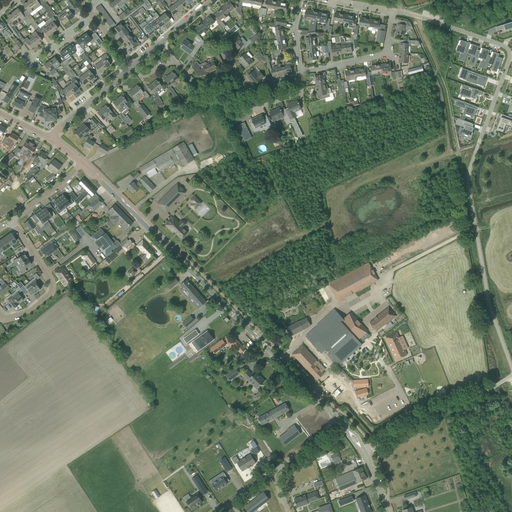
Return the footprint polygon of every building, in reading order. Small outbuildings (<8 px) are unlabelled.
[(29,0),(28,1),(35,9),(40,6),(42,6),(46,12),(48,10),(40,0),(39,0),(37,2),(35,0),(29,0)] [(40,0),(48,10),(50,9),(46,3),(46,1),(47,0),(40,0)] [(61,11),(68,20),(70,19),(71,19),(72,18),(71,18),(73,17),(69,11),(71,9),(72,10),(76,7),(70,0),(66,3),(68,6),(61,11)] [(173,4),(173,5),(178,11),(183,7),(178,1),(177,0),(174,0),(172,2),(173,4)] [(185,0),(178,0),(178,1),(183,7),(184,8),(186,6),(186,5),(188,4),(185,0)] [(276,9),(277,2),(273,1),(272,1),(268,0),(267,8),(271,9),(270,12),(275,13),(276,9)] [(27,10),(24,11),(32,22),(34,21),(30,15),(30,14),(30,13),(35,9),(28,1),(26,3),(25,2),(24,3),(25,3),(23,4),(27,10)] [(119,7),(114,1),(109,5),(114,11),(116,14),(118,12),(116,9),(119,7)] [(226,5),(222,8),(227,14),(234,8),(229,2),(226,4),(226,5)] [(285,11),(287,3),(283,3),(277,2),(276,9),(285,11)] [(178,11),(173,5),(168,8),(173,15),(178,11)] [(227,14),(222,8),(218,11),(217,11),(218,12),(215,15),(217,17),(214,19),(223,29),(226,26),(222,22),(220,20),(223,18),(224,20),(228,16),(227,14)] [(17,9),(12,13),(17,19),(20,17),(22,19),(24,18),(25,19),(23,20),(28,26),(30,24),(32,22),(24,11),(21,14),(17,9)] [(128,9),(123,13),(126,17),(131,13),(129,11),(128,9)] [(68,20),(61,11),(56,15),(63,25),(63,24),(68,20)] [(308,18),(317,20),(318,12),(314,11),(313,11),(309,11),(309,12),(306,11),(305,13),(304,13),(303,19),(307,20),(308,18)] [(154,16),(152,18),(159,28),(164,24),(159,17),(155,12),(153,14),(154,16)] [(318,12),(317,20),(317,22),(326,23),(328,14),(324,13),(318,12)] [(12,29),(16,35),(18,33),(14,27),(15,27),(17,25),(16,24),(19,22),(17,19),(12,13),(10,15),(9,14),(8,15),(9,15),(7,16),(11,23),(9,25),(12,29)] [(126,17),(123,13),(118,17),(121,21),(126,17)] [(334,20),(343,22),(344,15),(340,14),(340,13),(339,13),(339,14),(335,13),(334,20)] [(164,14),(159,17),(164,24),(169,20),(164,14)] [(355,26),(356,21),(353,21),(354,16),(350,15),(350,16),(344,15),(343,22),(349,23),(348,27),(353,28),(353,30),(354,30),(355,28),(355,26)] [(207,19),(202,23),(207,28),(214,22),(209,16),(206,18),(207,19)] [(152,18),(147,22),(154,31),(159,28),(152,18)] [(360,18),(359,25),(368,27),(370,19),(365,19),(365,18),(364,18),(360,18)] [(368,27),(368,30),(372,30),(372,27),(378,29),(379,21),(376,20),(375,21),(370,19),(368,27)] [(50,20),(45,24),(52,32),(54,31),(55,31),(56,30),(55,30),(57,29),(50,20)] [(154,31),(147,22),(146,21),(144,22),(145,24),(141,27),(146,34),(147,33),(149,35),(154,31)] [(397,34),(398,34),(404,35),(405,31),(407,31),(410,29),(413,28),(410,22),(403,21),(402,25),(397,24),(396,28),(397,28),(396,33),(397,34)] [(511,22),(495,27),(497,31),(502,29),(502,30),(503,30),(503,32),(509,30),(510,30),(509,29),(511,28),(511,22)] [(207,28),(202,23),(199,25),(198,25),(198,26),(195,29),(200,34),(202,36),(205,34),(205,33),(209,30),(207,28)] [(276,33),(277,40),(285,39),(284,33),(284,30),(281,30),(280,25),(276,24),(275,24),(268,23),(268,26),(272,27),(273,33),(276,33)] [(0,24),(0,30),(0,31),(4,35),(6,33),(9,36),(12,34),(6,26),(3,28),(0,24)] [(52,32),(45,24),(40,28),(47,37),(47,36),(52,32)] [(114,28),(118,33),(127,27),(128,26),(127,24),(123,26),(120,24),(114,28)] [(118,33),(121,38),(128,33),(128,34),(131,32),(127,27),(118,33)] [(32,34),(29,36),(36,44),(39,43),(40,42),(39,42),(41,41),(35,31),(32,34)] [(385,32),(378,31),(376,42),(383,43),(385,32)] [(86,33),(80,37),(86,44),(90,41),(92,42),(95,40),(100,47),(104,45),(94,33),(88,37),(86,33)] [(121,38),(125,43),(132,39),(128,34),(128,33),(121,38)] [(336,44),(331,45),(331,46),(332,50),(333,55),(333,56),(337,56),(337,55),(338,55),(338,54),(342,53),(340,42),(339,37),(339,35),(334,33),(334,36),(335,41),(336,44)] [(250,40),(252,42),(258,37),(256,34),(250,40)] [(229,42),(233,46),(234,48),(237,50),(244,44),(244,45),(246,43),(242,39),(241,41),(239,39),(240,38),(237,35),(232,40),(231,39),(231,40),(229,42)] [(36,44),(29,36),(27,38),(24,40),(31,49),(31,48),(36,44)] [(198,41),(194,46),(186,40),(182,45),(181,45),(181,46),(180,48),(184,51),(184,50),(186,51),(185,51),(189,54),(193,49),(197,52),(204,42),(199,36),(198,36),(199,36),(198,37),(197,37),(195,39),(198,41)] [(220,38),(216,40),(220,45),(228,38),(225,36),(223,38),(221,39),(220,38)] [(343,36),(339,37),(340,42),(342,53),(348,53),(351,52),(351,47),(350,44),(345,45),(345,41),(344,38),(343,39),(343,36)] [(80,37),(75,41),(78,45),(76,47),(81,54),(85,59),(87,57),(83,52),(84,52),(83,51),(88,47),(86,44),(80,37)] [(313,38),(305,39),(306,42),(307,48),(314,47),(317,47),(316,37),(313,38)] [(132,39),(125,43),(129,49),(131,47),(133,50),(140,45),(136,40),(134,41),(132,39)] [(274,54),(280,53),(281,53),(281,49),(286,48),(286,44),(286,43),(286,44),(285,39),(277,40),(278,46),(275,46),(276,51),(271,51),(271,55),(274,54)] [(400,47),(400,53),(407,53),(407,47),(410,47),(410,45),(417,45),(417,41),(407,40),(407,44),(400,43),(399,47),(400,47)] [(459,40),(456,49),(457,49),(462,51),(460,58),(459,60),(461,60),(464,62),(467,53),(469,48),(465,47),(467,43),(459,40)] [(469,48),(467,53),(472,54),(470,61),(469,64),(470,65),(475,67),(478,57),(478,56),(480,51),(476,50),(477,47),(470,44),(469,48)] [(70,45),(65,49),(70,56),(75,52),(73,49),(70,45)] [(314,47),(307,48),(307,52),(307,53),(308,53),(308,60),(311,60),(312,62),(315,61),(316,61),(315,56),(314,48),(314,47)] [(480,51),(478,56),(478,57),(483,58),(484,59),(481,65),(482,65),(481,67),(483,68),(486,69),(489,60),(490,56),(487,54),(488,51),(481,48),(480,51)] [(65,49),(59,53),(65,60),(70,56),(65,49)] [(243,65),(245,68),(252,62),(250,59),(252,57),(248,52),(246,54),(245,53),(241,57),(240,57),(239,57),(240,58),(238,59),(241,63),(242,63),(243,65)] [(490,56),(489,60),(490,61),(494,62),(495,63),(494,63),(493,67),(492,70),(497,72),(496,74),(497,74),(499,69),(498,69),(500,64),(501,61),(502,59),(498,57),(499,54),(492,52),(490,56)] [(255,57),(259,62),(264,58),(260,53),(255,57)] [(408,53),(407,53),(400,53),(399,58),(399,62),(404,63),(407,63),(408,53)] [(99,62),(105,69),(110,65),(107,61),(107,60),(109,58),(107,56),(105,54),(101,56),(100,57),(102,60),(99,62)] [(54,57),(49,61),(54,68),(59,64),(57,61),(54,57)] [(97,59),(92,63),(94,66),(97,69),(100,73),(105,69),(99,62),(97,59)] [(49,61),(44,65),(47,69),(49,72),(47,74),(48,76),(50,74),(51,76),(56,72),(54,68),(49,61)] [(199,65),(196,62),(192,67),(199,76),(200,76),(201,76),(216,69),(215,67),(216,67),(216,66),(215,66),(213,61),(207,64),(206,62),(205,62),(199,65)] [(282,67),(280,67),(282,75),(287,74),(287,75),(288,75),(288,74),(292,73),(291,70),(293,70),(292,67),(291,67),(291,64),(291,62),(286,63),(287,65),(285,65),(285,66),(284,67),(282,67)] [(386,64),(380,65),(381,72),(381,73),(386,72),(391,71),(390,68),(389,63),(386,63),(386,64)] [(85,66),(80,70),(82,72),(89,81),(90,80),(91,81),(95,79),(94,77),(92,75),(95,72),(88,64),(85,66)] [(381,72),(380,65),(376,66),(376,65),(375,65),(375,66),(371,66),(372,71),(372,72),(372,74),(381,72)] [(282,75),(280,67),(280,66),(273,68),(273,69),(271,70),(273,78),(277,77),(282,75)] [(360,69),(355,70),(356,77),(365,76),(365,73),(364,68),(360,68),(360,69)] [(460,78),(467,81),(468,78),(476,81),(475,84),(484,87),(486,82),(481,80),(483,76),(474,73),(473,74),(470,73),(470,71),(462,68),(460,72),(462,73),(460,78)] [(71,69),(69,71),(76,80),(78,78),(84,85),(84,86),(88,83),(87,82),(89,81),(82,72),(79,74),(79,75),(77,76),(71,69)] [(356,77),(355,70),(350,71),(350,70),(349,70),(349,71),(345,71),(346,76),(347,79),(356,77)] [(69,71),(66,73),(70,78),(72,80),(69,82),(70,84),(67,86),(73,93),(78,89),(76,87),(79,84),(76,80),(69,71)] [(252,83),(254,85),(261,79),(264,77),(259,72),(257,74),(254,71),(250,75),(249,74),(248,75),(249,75),(247,77),(250,81),(252,82),(252,83)] [(178,79),(174,75),(175,74),(174,73),(173,74),(172,72),(168,75),(168,76),(166,77),(164,79),(170,86),(178,79)] [(325,80),(324,76),(326,76),(325,73),(325,72),(317,74),(318,76),(314,76),(315,80),(316,86),(325,85),(325,80)] [(147,87),(151,91),(153,94),(162,87),(158,83),(159,82),(158,81),(157,82),(156,80),(152,83),(152,84),(150,85),(147,87)] [(55,81),(53,83),(56,88),(59,92),(61,90),(59,86),(55,81)] [(5,95),(9,98),(17,86),(13,83),(8,89),(9,90),(5,95)] [(325,85),(316,86),(317,90),(316,90),(316,91),(317,91),(317,95),(320,95),(321,99),(320,99),(320,100),(330,97),(329,92),(327,84),(325,85)] [(67,86),(62,90),(65,94),(68,97),(73,93),(67,86)] [(139,87),(138,87),(137,86),(133,89),(131,91),(131,90),(128,93),(134,100),(136,102),(138,100),(137,98),(141,94),(144,97),(147,97),(148,96),(146,93),(144,91),(142,92),(139,88),(139,87)] [(460,93),(459,97),(478,103),(481,94),(466,89),(465,93),(466,93),(465,95),(460,93)] [(174,91),(171,93),(175,98),(178,101),(180,99),(178,96),(174,91)] [(16,108),(19,110),(20,109),(24,103),(19,101),(21,98),(17,96),(15,99),(12,105),(17,107),(16,108)] [(113,103),(116,107),(120,112),(126,108),(127,110),(130,107),(127,103),(123,98),(124,97),(123,97),(122,97),(121,96),(117,99),(115,101),(115,100),(113,103)] [(36,107),(40,99),(35,97),(31,105),(36,107)] [(153,101),(156,107),(162,104),(158,97),(153,101)] [(457,101),(455,105),(458,106),(457,106),(465,108),(465,109),(464,114),(465,115),(470,117),(470,116),(473,117),(474,115),(476,110),(472,109),(473,105),(457,100),(456,101),(457,101)] [(290,112),(287,114),(289,120),(291,123),(298,138),(303,136),(302,135),(294,118),(297,116),(295,112),(301,109),(298,104),(299,103),(299,102),(298,103),(297,101),(292,103),(293,103),(290,104),(287,105),(289,110),(290,112)] [(136,109),(144,118),(149,114),(142,105),(136,109)] [(50,122),(49,109),(41,110),(42,108),(39,106),(37,112),(39,113),(38,116),(44,119),(44,122),(49,121),(50,122)] [(101,109),(102,109),(100,111),(97,113),(103,120),(107,116),(111,120),(115,117),(111,113),(107,108),(108,108),(108,107),(107,107),(105,106),(101,109)] [(55,118),(61,112),(58,108),(50,109),(49,109),(50,122),(52,121),(56,120),(56,119),(55,118)] [(273,111),(269,112),(271,117),(273,121),(277,119),(279,118),(283,116),(287,125),(291,123),(289,120),(287,114),(285,111),(285,110),(284,109),(281,110),(281,109),(280,110),(279,108),(275,110),(273,111)] [(511,117),(501,113),(496,128),(501,131),(505,121),(511,123),(511,117)] [(124,117),(121,119),(125,124),(131,121),(129,119),(126,115),(124,117)] [(263,118),(264,117),(263,117),(262,115),(257,117),(255,118),(252,120),(254,124),(251,125),(254,132),(259,129),(258,127),(263,124),(264,125),(263,126),(265,131),(269,129),(267,124),(266,124),(263,118)] [(457,121),(456,124),(458,125),(465,127),(463,134),(465,135),(464,136),(467,137),(467,136),(470,137),(471,135),(472,132),(474,128),(471,127),(472,123),(457,118),(457,120),(457,121)] [(274,123),(271,125),(273,129),(276,135),(277,137),(280,136),(278,134),(276,128),(274,123)] [(86,134),(88,132),(89,131),(83,124),(80,127),(81,128),(79,129),(79,128),(74,132),(80,139),(86,134)] [(105,129),(106,130),(110,134),(115,131),(110,125),(105,129)] [(247,128),(240,132),(244,141),(251,137),(247,128)] [(10,151),(18,137),(11,133),(7,138),(4,136),(1,141),(0,141),(0,146),(1,146),(5,148),(4,148),(10,151)] [(94,143),(90,140),(92,137),(90,135),(87,139),(87,138),(83,145),(90,150),(94,143)] [(247,149),(252,146),(249,140),(244,142),(247,149)] [(18,158),(21,160),(23,156),(23,157),(25,153),(30,145),(31,143),(29,142),(28,143),(25,142),(20,149),(19,148),(17,153),(20,155),(18,158)] [(147,173),(150,178),(157,173),(155,169),(157,167),(160,171),(174,163),(178,160),(182,167),(194,160),(183,142),(172,149),(167,151),(139,168),(144,175),(147,173)] [(23,156),(21,160),(23,161),(25,158),(27,160),(28,160),(30,156),(35,148),(33,146),(34,145),(31,143),(30,145),(25,153),(23,157),(23,156)] [(193,155),(197,154),(192,143),(188,145),(193,155)] [(97,149),(105,155),(109,149),(100,144),(97,149)] [(29,173),(26,175),(29,179),(32,177),(42,169),(45,166),(42,164),(47,156),(41,151),(38,156),(36,158),(35,157),(32,162),(37,165),(37,167),(29,173)] [(4,159),(7,162),(14,156),(11,152),(4,159)] [(26,163),(22,165),(24,168),(28,165),(30,161),(28,160),(27,160),(26,163)] [(47,168),(55,174),(61,166),(60,166),(59,165),(59,164),(53,160),(47,168)] [(132,177),(135,179),(141,173),(138,171),(132,177)] [(45,179),(47,182),(55,177),(53,174),(45,179)] [(128,187),(133,193),(138,188),(142,185),(150,193),(155,187),(144,176),(135,185),(133,182),(128,187)] [(82,177),(76,182),(82,188),(80,190),(81,191),(88,184),(82,177)] [(23,184),(20,187),(23,194),(27,191),(29,194),(35,189),(31,184),(26,188),(23,184)] [(77,195),(74,198),(77,201),(86,192),(90,196),(95,190),(88,184),(81,191),(77,195)] [(174,204),(186,192),(177,184),(157,204),(167,213),(172,208),(169,205),(172,202),(174,204)] [(64,193),(59,198),(65,206),(70,203),(71,204),(75,202),(71,197),(68,199),(64,193)] [(201,203),(194,196),(190,201),(197,207),(201,203)] [(88,206),(92,211),(97,206),(98,207),(103,202),(98,197),(93,201),(88,206)] [(59,198),(53,202),(57,207),(54,209),(58,214),(61,211),(60,210),(65,206),(59,198)] [(115,224),(117,222),(124,215),(114,205),(107,211),(114,219),(112,220),(115,223),(114,224),(115,224)] [(45,207),(40,211),(47,220),(49,218),(50,219),(56,215),(52,210),(49,212),(45,207)] [(47,220),(40,211),(35,215),(40,220),(37,223),(41,228),(44,226),(43,224),(48,221),(47,220)] [(124,215),(117,222),(125,230),(132,223),(124,215)] [(182,227),(185,225),(185,224),(185,223),(185,221),(183,221),(182,221),(181,221),(179,223),(173,217),(165,225),(172,232),(173,232),(181,239),(188,233),(182,227)] [(30,219),(23,224),(26,228),(27,227),(30,231),(33,228),(38,234),(39,233),(42,231),(41,228),(37,223),(36,222),(33,224),(30,219)] [(81,237),(74,228),(68,232),(71,236),(70,236),(72,235),(76,241),(81,237)] [(104,233),(101,228),(90,237),(94,242),(104,233)] [(16,241),(10,233),(5,237),(12,245),(11,244),(16,241)] [(116,247),(104,233),(94,242),(105,256),(116,247)] [(12,245),(5,237),(1,240),(6,248),(11,245),(12,246),(12,245)] [(122,247),(126,251),(133,244),(129,240),(128,241),(126,238),(117,247),(120,249),(122,247)] [(50,243),(40,250),(43,255),(44,254),(45,256),(46,257),(49,254),(50,254),(49,254),(51,253),(56,261),(61,257),(55,250),(57,248),(56,247),(54,245),(55,244),(53,240),(52,242),(51,241),(50,242),(50,243)] [(136,246),(142,253),(139,256),(143,260),(146,257),(148,259),(154,252),(142,240),(136,246)] [(95,262),(88,252),(85,254),(88,259),(86,261),(90,266),(95,262)] [(20,264),(28,259),(27,259),(24,254),(14,260),(15,263),(18,261),(20,264)] [(24,268),(31,264),(30,263),(31,263),(29,261),(28,259),(20,264),(17,266),(20,270),(19,271),(21,275),(26,271),(24,268)] [(378,280),(369,263),(329,284),(336,297),(343,293),(345,297),(378,280)] [(72,280),(65,271),(64,270),(65,269),(62,266),(54,273),(59,279),(64,286),(72,280)] [(131,277),(136,272),(133,269),(131,270),(131,269),(129,271),(129,272),(128,274),(131,277)] [(34,277),(29,282),(37,291),(38,290),(39,291),(41,289),(40,288),(41,288),(35,281),(36,280),(39,277),(36,273),(33,276),(34,277)] [(178,282),(175,278),(167,286),(170,289),(178,282)] [(206,302),(186,280),(180,285),(189,295),(186,297),(189,301),(192,298),(200,308),(206,302)] [(23,285),(20,288),(24,293),(25,295),(28,293),(27,292),(28,291),(31,295),(36,291),(36,292),(37,291),(29,282),(24,286),(23,285)] [(15,291),(11,295),(13,297),(12,297),(18,304),(23,300),(19,295),(20,294),(21,295),(24,293),(20,288),(18,286),(14,290),(15,291)] [(11,295),(6,299),(14,308),(15,307),(15,308),(17,306),(18,304),(12,297),(13,297),(11,295)] [(377,317),(369,323),(376,331),(386,323),(386,324),(396,316),(392,311),(391,311),(389,307),(384,311),(376,317),(377,317)] [(335,310),(306,336),(307,338),(321,353),(327,348),(350,327),(343,320),(335,310)] [(350,327),(327,348),(341,363),(357,348),(361,345),(357,340),(367,331),(350,313),(343,320),(350,327)] [(187,319),(182,323),(186,327),(190,323),(187,319)] [(287,326),(292,334),(306,327),(301,319),(287,326)] [(191,332),(183,339),(186,344),(195,337),(191,332)] [(207,332),(195,341),(201,348),(213,339),(207,332)] [(396,332),(385,337),(395,360),(406,355),(404,350),(398,338),(396,332)] [(226,341),(225,342),(227,344),(230,348),(231,347),(233,348),(235,347),(241,353),(245,350),(235,338),(231,341),(230,340),(227,342),(226,341)] [(221,341),(210,350),(214,355),(225,345),(221,341)] [(318,381),(324,375),(314,364),(317,361),(304,347),(295,355),(318,381)] [(225,376),(228,380),(231,377),(232,378),(240,373),(236,368),(225,376)] [(243,376),(256,389),(265,381),(256,372),(253,375),(248,371),(243,376)] [(345,390),(338,383),(341,381),(337,377),(334,379),(331,375),(321,384),(335,399),(345,390)] [(353,381),(353,388),(369,387),(368,379),(353,381)] [(357,397),(368,395),(367,387),(355,390),(357,397)] [(257,418),(261,425),(285,413),(289,410),(285,403),(281,406),(257,418)] [(297,429),(281,441),(288,450),(304,438),(303,437),(297,429)] [(253,440),(250,442),(256,453),(259,452),(256,447),(257,446),(253,440)] [(331,455),(333,461),(341,457),(338,452),(331,455)] [(263,461),(266,466),(278,458),(275,453),(263,461)] [(256,463),(250,454),(239,461),(236,456),(231,459),(234,464),(237,463),(242,471),(248,468),(250,467),(250,466),(256,463)] [(226,472),(232,469),(224,457),(219,461),(226,472)] [(367,479),(362,468),(357,469),(351,472),(350,472),(335,478),(340,490),(353,485),(358,483),(358,482),(362,481),(363,481),(367,479)] [(205,488),(197,475),(192,479),(200,491),(205,488)] [(225,475),(212,484),(214,487),(213,487),(214,488),(216,491),(221,487),(221,488),(222,488),(221,487),(223,486),(223,487),(223,486),(227,484),(226,482),(228,481),(229,481),(225,475)] [(305,495),(294,499),(297,508),(308,503),(319,499),(316,491),(305,495)] [(190,497),(184,501),(187,506),(189,505),(191,509),(197,506),(199,505),(199,504),(202,502),(199,498),(200,497),(201,497),(198,493),(197,493),(191,497),(190,497)] [(264,493),(248,505),(253,511),(268,499),(264,493)] [(353,501),(352,496),(338,501),(340,506),(353,501)] [(365,496),(357,498),(357,499),(359,503),(357,503),(361,511),(364,511),(370,511),(369,507),(369,506),(369,505),(368,505),(365,496)]
